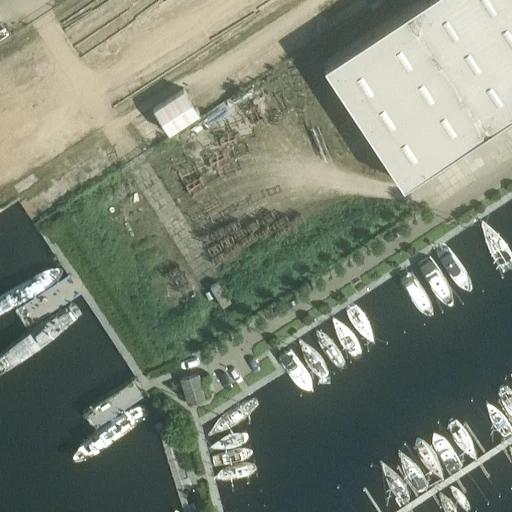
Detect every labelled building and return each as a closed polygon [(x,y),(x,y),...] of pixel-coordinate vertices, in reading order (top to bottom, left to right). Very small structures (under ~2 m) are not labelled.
[(511,0),(417,0),(407,7),(486,126),(511,108),(511,0)] [(486,126),(407,7),(324,62),(402,180),(486,126)] [(168,132),(199,112),(183,88),(152,108),(168,132)] [(178,181),(195,174),(184,146),(166,153),(178,181)] [(102,220),(112,241),(139,229),(130,211),(110,220),(89,174),(52,191),(64,218),(79,211),(86,228),(102,220)] [(232,288),(246,310),(255,304),(241,282),(232,288)] [(218,325),(240,315),(230,293),(208,303),(218,325)] [(189,406),(205,401),(196,373),(181,378),(189,406)] [(60,454),(76,477),(158,422),(143,399),(60,454)]
